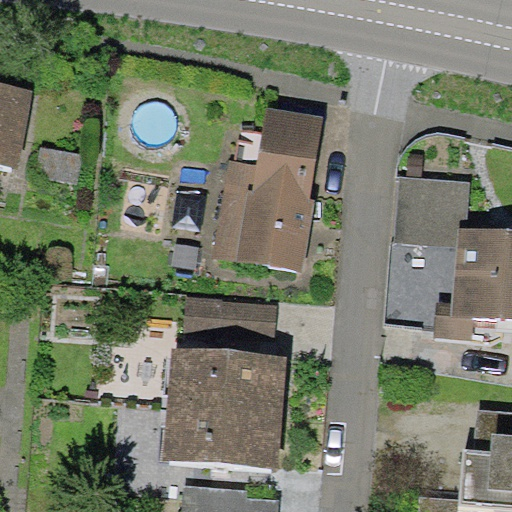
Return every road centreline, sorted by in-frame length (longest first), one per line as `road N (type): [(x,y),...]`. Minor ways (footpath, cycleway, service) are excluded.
road 1 (residential): [(343,511),(383,9)]
road 2 (primary): [(511,38),(383,9)]
